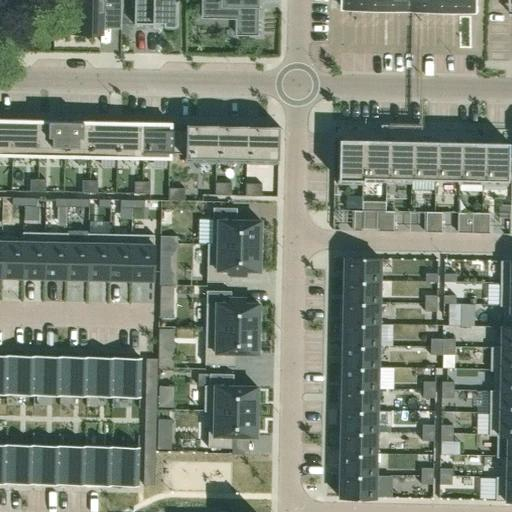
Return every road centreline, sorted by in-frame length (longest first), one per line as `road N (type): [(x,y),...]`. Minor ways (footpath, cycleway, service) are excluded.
road 1 (residential): [(0,80),(296,86)]
road 2 (residential): [(287,510),(293,240)]
road 3 (residential): [(511,244),(293,240)]
road 4 (residential): [(296,86),(511,91)]
road 5 (residential): [(293,240),(296,86)]
road 6 (residential): [(153,316),(0,312)]
